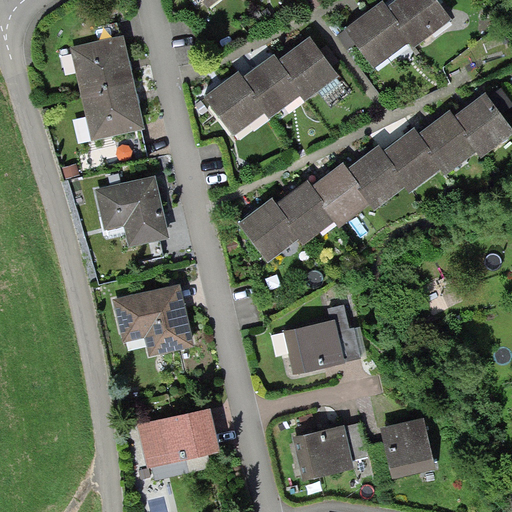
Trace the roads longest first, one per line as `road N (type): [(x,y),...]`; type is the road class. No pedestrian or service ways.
road 1 (residential): [(0,15),(86,337),(110,511)]
road 2 (residential): [(145,0),(245,413)]
road 3 (residential): [(245,413),(367,387)]
